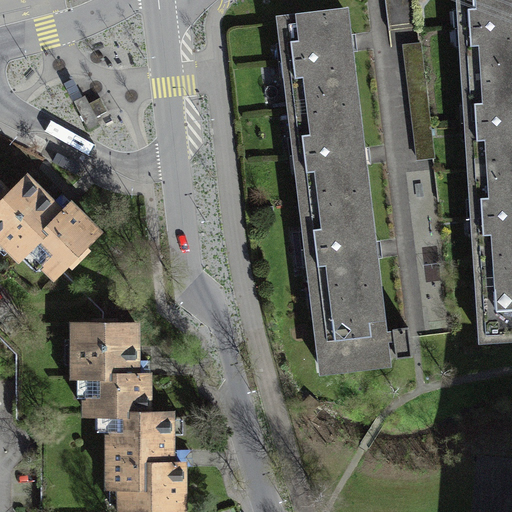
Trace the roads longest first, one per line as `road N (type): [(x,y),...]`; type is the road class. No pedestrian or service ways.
road 1 (residential): [(157,0),(192,282),(219,316),(269,511)]
road 2 (residential): [(0,44),(129,0)]
